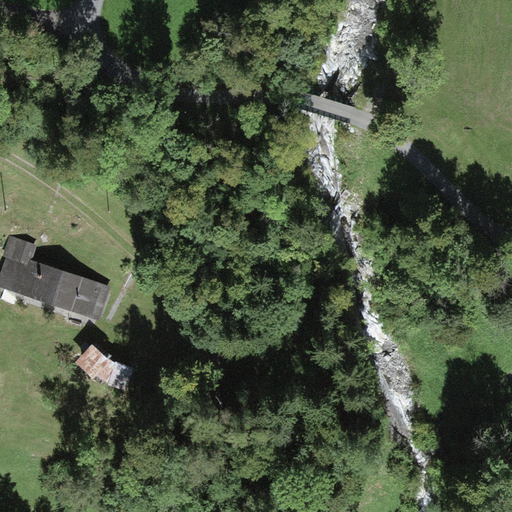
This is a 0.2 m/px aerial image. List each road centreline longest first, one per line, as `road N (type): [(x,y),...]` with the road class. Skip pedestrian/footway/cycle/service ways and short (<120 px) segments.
road 1 (unclassified): [(94,0),(90,39),(113,68),(154,88),(303,98),(388,129),(511,240)]
road 2 (track): [(0,152),(62,191),(215,319),(220,355),(111,330)]
